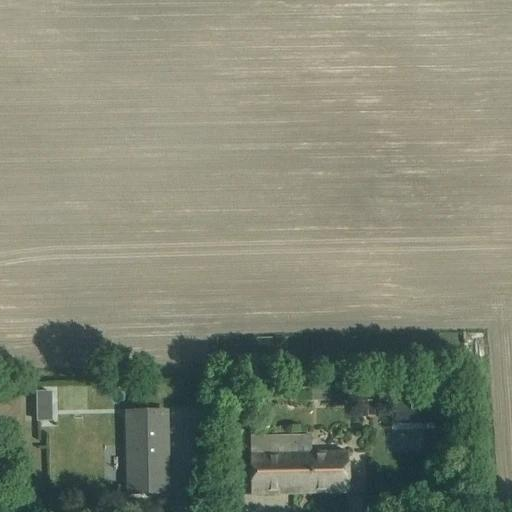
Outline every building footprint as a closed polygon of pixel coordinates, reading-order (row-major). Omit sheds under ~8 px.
[(36,421),(59,421),(58,388),(35,388),(36,421)] [(441,403),(408,404),(408,425),(442,424),(441,403)] [(365,405),(365,420),(379,420),(379,404),(365,405)] [(169,494),(167,413),(126,414),(128,495),(169,494)] [(310,437),(250,438),(251,496),(349,494),(348,453),(311,453),(310,437)]
